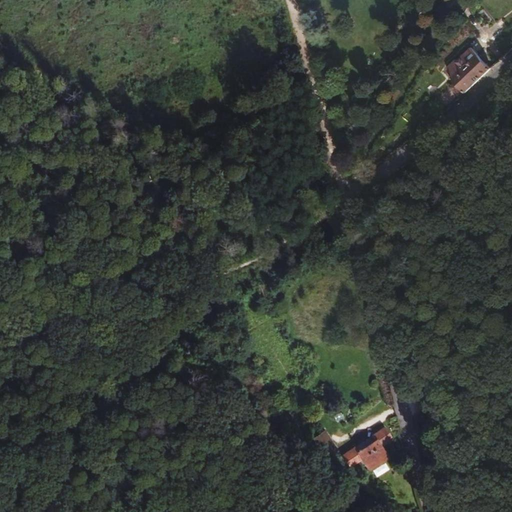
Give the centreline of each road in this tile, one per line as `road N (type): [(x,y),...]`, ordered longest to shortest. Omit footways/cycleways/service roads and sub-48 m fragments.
road 1 (track): [(370,511),(99,313)]
road 2 (residential): [(342,209),(352,174),(459,0)]
road 3 (residential): [(342,209),(511,54)]
road 4 (track): [(342,209),(285,0)]
road 5 (track): [(99,313),(0,240)]
